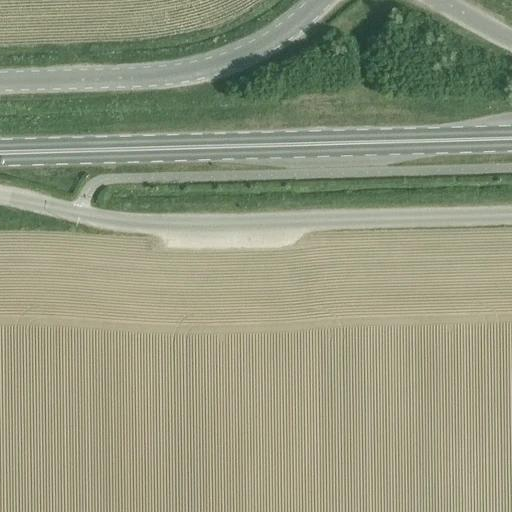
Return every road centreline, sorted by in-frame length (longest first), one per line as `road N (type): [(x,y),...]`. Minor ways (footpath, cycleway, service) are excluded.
road 1 (unclassified): [(0,197),(134,229),(511,216)]
road 2 (primary): [(0,152),(511,140)]
road 3 (tertiary): [(0,81),(202,74),(283,37),(319,0)]
